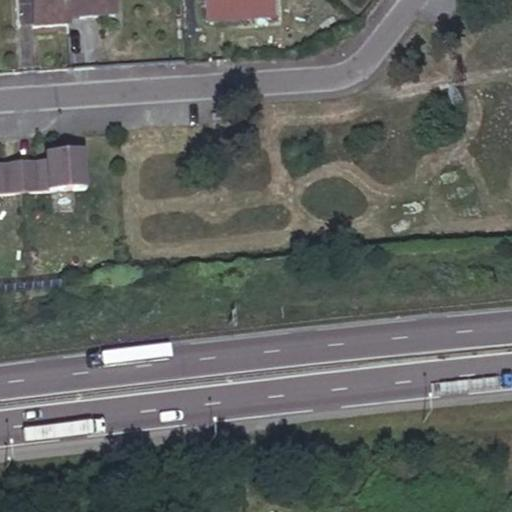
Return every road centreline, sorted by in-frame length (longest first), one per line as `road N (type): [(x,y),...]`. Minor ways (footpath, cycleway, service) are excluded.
road 1 (trunk): [(0,425),(511,372)]
road 2 (trunk): [(511,327),(0,380)]
road 3 (residential): [(415,0),(355,67),(310,79),(0,99)]
